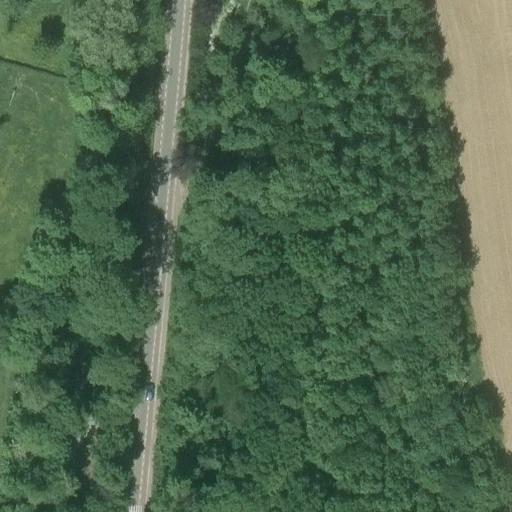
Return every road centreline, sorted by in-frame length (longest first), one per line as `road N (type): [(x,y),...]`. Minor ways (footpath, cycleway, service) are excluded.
road 1 (tertiary): [(131,511),(178,0)]
road 2 (track): [(161,196),(178,197),(190,180),(251,0)]
